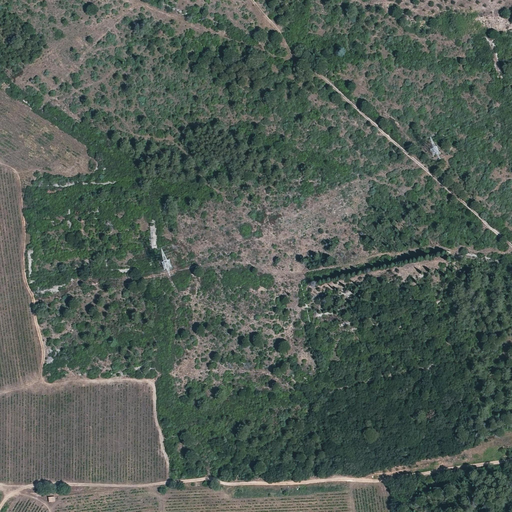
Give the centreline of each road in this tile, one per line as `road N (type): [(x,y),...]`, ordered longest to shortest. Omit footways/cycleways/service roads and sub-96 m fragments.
road 1 (track): [(511,245),(295,55),(251,0)]
road 2 (track): [(511,460),(349,479),(166,483)]
road 3 (track): [(0,165),(16,173),(24,279),(44,352),(38,381),(0,391)]
road 4 (track): [(38,381),(156,385),(166,483)]
road 5 (track): [(166,483),(0,485)]
